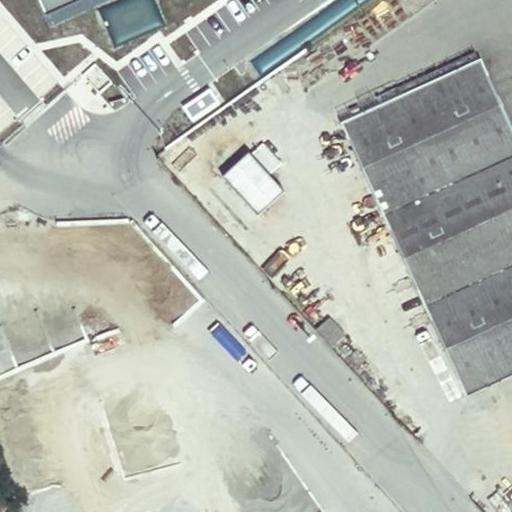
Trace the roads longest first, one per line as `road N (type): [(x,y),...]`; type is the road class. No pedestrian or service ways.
road 1 (unknown): [(356,511),(209,314),(182,293),(163,292),(99,310),(59,353),(100,511)]
road 2 (residential): [(450,511),(147,171)]
